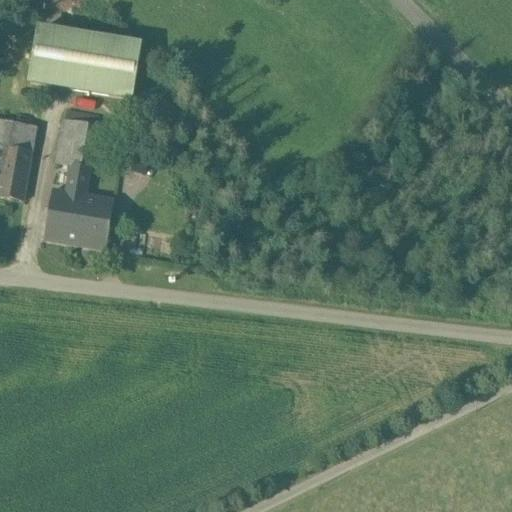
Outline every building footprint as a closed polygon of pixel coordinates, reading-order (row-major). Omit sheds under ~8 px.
[(139,49),(39,33),(30,85),(130,102),(139,49)] [(20,101),(16,126),(36,129),(40,105),(20,101)] [(0,177),(5,150),(31,155),(36,129),(16,126),(0,122),(0,177)] [(71,170),(66,195),(85,199),(98,129),(64,123),(56,167),(71,170)] [(149,149),(123,145),(118,174),(144,178),(149,149)] [(0,177),(0,200),(22,205),(31,155),(5,150),(0,177)] [(66,195),(53,193),(45,245),(104,255),(113,204),(85,199),(66,195)]
